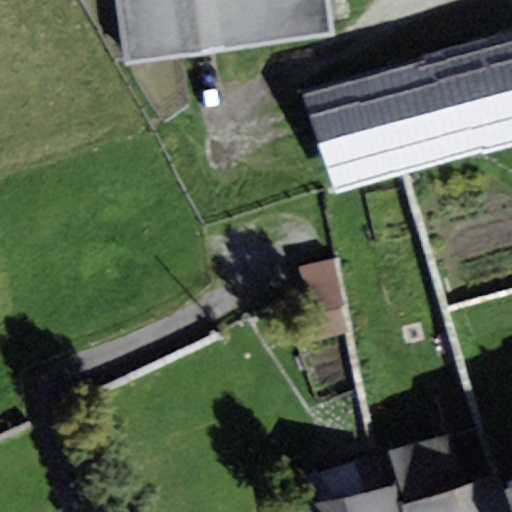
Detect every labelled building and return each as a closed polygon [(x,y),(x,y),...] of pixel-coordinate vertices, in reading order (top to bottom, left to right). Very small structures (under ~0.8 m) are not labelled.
[(121,0),(131,67),(331,38),(325,0),(121,0)] [(511,31),(305,91),(335,192),(511,141),(511,31)] [(300,253),(311,325),(353,319),(341,247),(300,253)] [(398,511),(510,511),(504,490),(500,475),(468,483),(450,435),(390,451),(406,504),(397,506),(398,511)] [(287,511),(398,511),(397,506),(392,486),(287,511)]
